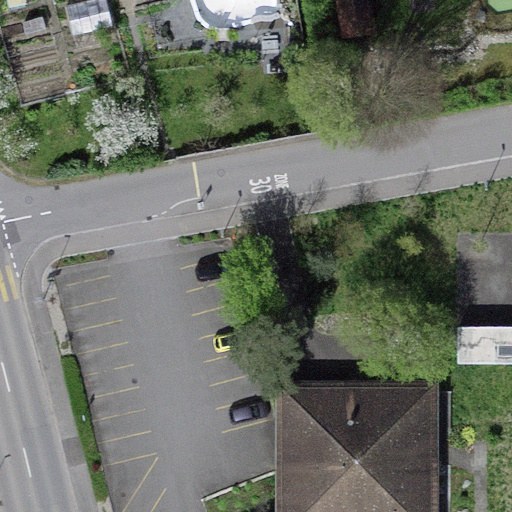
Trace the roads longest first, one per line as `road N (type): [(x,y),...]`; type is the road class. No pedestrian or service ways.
road 1 (residential): [(511,131),(0,223)]
road 2 (secondary): [(0,361),(37,511)]
